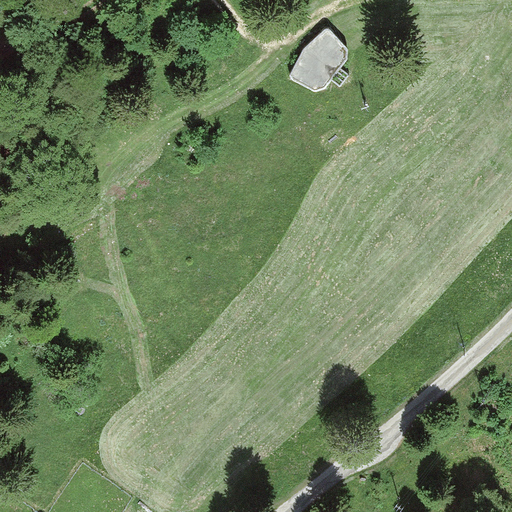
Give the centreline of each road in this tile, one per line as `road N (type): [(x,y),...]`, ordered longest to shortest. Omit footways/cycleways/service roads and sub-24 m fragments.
road 1 (unclassified): [(288,511),(416,409),(511,317)]
road 2 (track): [(359,0),(268,41),(216,0)]
